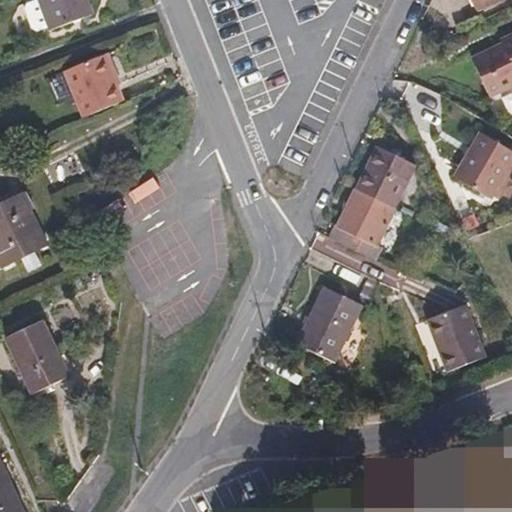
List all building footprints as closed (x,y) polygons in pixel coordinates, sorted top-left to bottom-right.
[(92,17),(85,0),(40,0),(42,4),(52,31),(92,17)] [(472,0),(477,9),(499,0),(472,0)] [(52,31),(42,4),(30,8),(27,14),(34,33),(39,36),(52,31)] [(503,53),(474,67),(491,105),(511,94),(511,43),(501,47),(503,53)] [(87,119),(126,103),(107,55),(67,71),(87,119)] [(489,202),(511,162),(511,155),(478,135),(452,179),(489,202)] [(376,148),(355,191),(394,210),(414,168),(376,148)] [(52,169),(59,186),(76,179),(69,162),(52,169)] [(328,238),(377,257),(382,247),(376,244),(394,210),(355,191),(337,226),(335,225),(328,238)] [(21,194),(1,204),(0,204),(0,267),(46,246),(21,194)] [(377,257),(328,238),(327,239),(374,261),(377,257)] [(20,261),(26,272),(39,266),(33,254),(20,261)] [(322,289),(295,345),(333,363),(360,307),(322,289)] [(464,307),(425,321),(445,372),(483,357),(464,307)] [(5,340),(33,396),(69,379),(42,323),(5,340)] [(0,511),(22,511),(0,463),(0,511)] [(441,511),(447,501),(382,477),(366,511),(441,511)]
